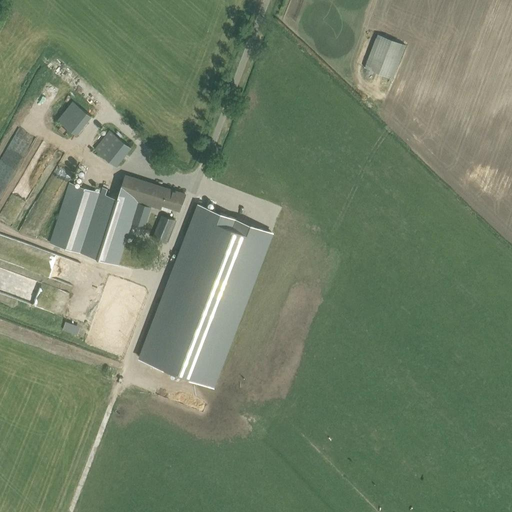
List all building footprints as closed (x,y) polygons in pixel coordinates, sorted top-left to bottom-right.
[(437,0),(419,54),(439,61),(459,0),(437,0)] [(393,79),(406,44),(378,34),(365,67),(393,79)] [(421,86),(428,68),(418,64),(410,82),(421,86)] [(127,145),(137,135),(119,116),(118,116),(76,73),(53,95),(95,139),(108,126),(127,145)] [(22,205),(56,145),(46,139),(12,199),(22,205)] [(59,199),(78,159),(69,154),(60,174),(57,173),(47,194),(59,199)] [(50,243),(109,261),(118,264),(138,201),(161,208),(163,204),(180,209),(185,194),(125,175),(117,198),(69,183),(50,243)] [(40,198),(31,227),(30,227),(28,232),(40,236),(51,202),(40,198)] [(139,203),(133,222),(145,226),(151,207),(139,203)] [(213,385),(272,232),(199,204),(141,358),(213,385)] [(162,214),(153,237),(166,242),(175,220),(162,214)]
